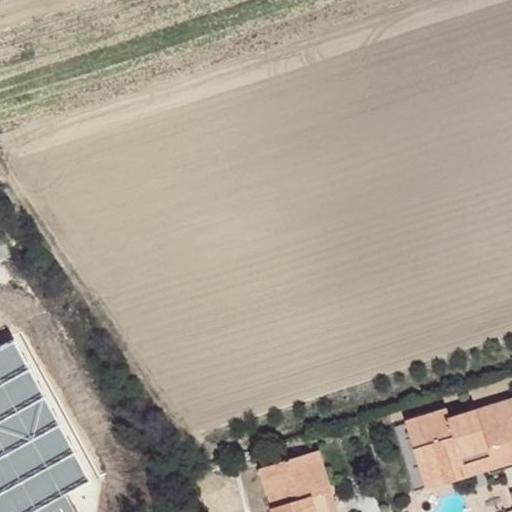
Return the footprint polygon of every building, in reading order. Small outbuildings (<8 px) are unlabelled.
[(407,422),(420,465),(440,458),(444,471),(472,462),(469,454),(477,452),(483,469),(511,460),(511,400),(451,419),(448,409),(407,422)] [(327,511),(325,505),(334,502),(318,450),(263,467),(276,511),(327,511)] [(472,462),(444,471),(447,481),(483,469),(477,452),(469,454),(472,462)] [(420,465),(427,487),(447,481),(444,471),(440,458),(420,465)] [(325,505),(327,511),(336,511),(334,502),(325,505)]
